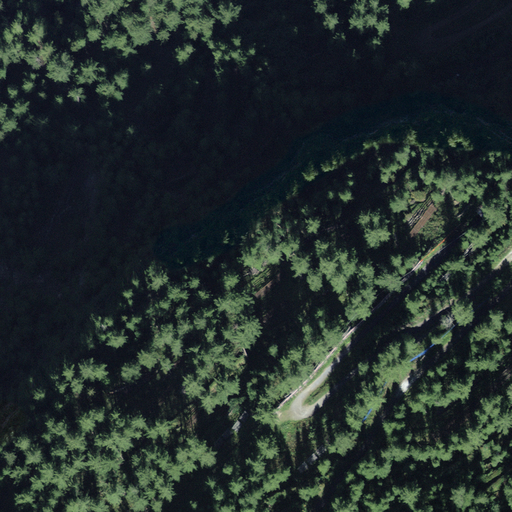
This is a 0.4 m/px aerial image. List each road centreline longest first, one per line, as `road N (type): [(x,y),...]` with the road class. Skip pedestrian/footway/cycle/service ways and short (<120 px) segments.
road 1 (track): [(511,259),(312,409),(293,407),(475,221),(511,208)]
road 2 (track): [(315,511),(511,283)]
road 3 (track): [(510,0),(422,53),(410,50),(423,31),(480,0)]
